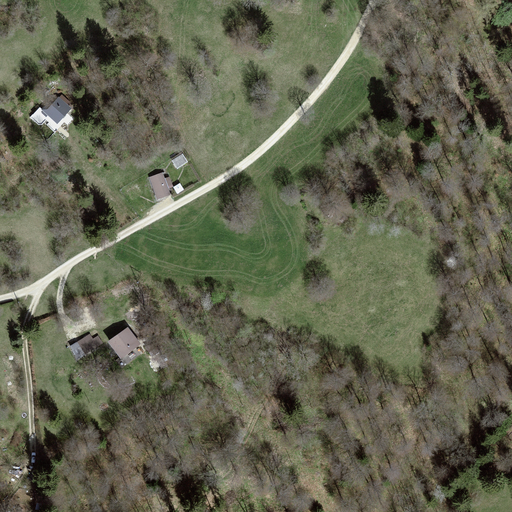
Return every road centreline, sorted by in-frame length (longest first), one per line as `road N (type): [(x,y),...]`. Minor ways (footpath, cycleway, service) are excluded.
road 1 (unclassified): [(0,298),(41,285),(247,165),(341,65),(376,0)]
road 2 (track): [(41,285),(24,341),(32,479),(13,500)]
